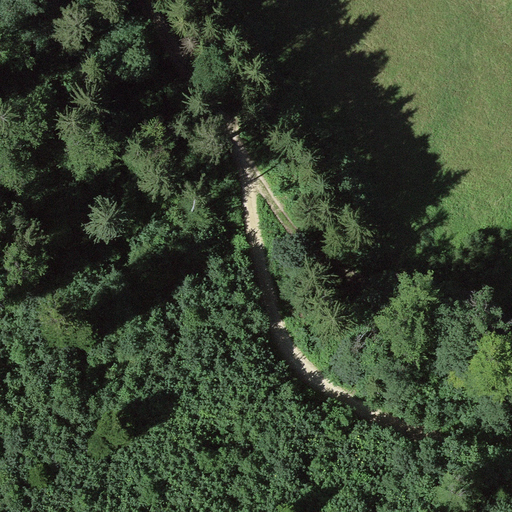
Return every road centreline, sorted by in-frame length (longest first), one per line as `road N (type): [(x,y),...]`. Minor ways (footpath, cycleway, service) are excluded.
road 1 (track): [(511,461),(369,413),(292,353),(274,322),(238,151),(144,0)]
road 2 (track): [(238,151),(301,232),(355,270),(505,306)]
